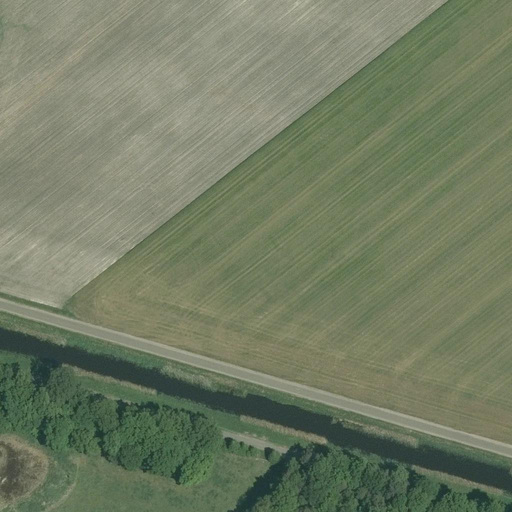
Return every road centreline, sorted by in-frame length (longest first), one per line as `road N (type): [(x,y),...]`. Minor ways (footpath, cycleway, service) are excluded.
road 1 (tertiary): [(0,307),(511,454)]
road 2 (unclassified): [(488,511),(0,370)]
